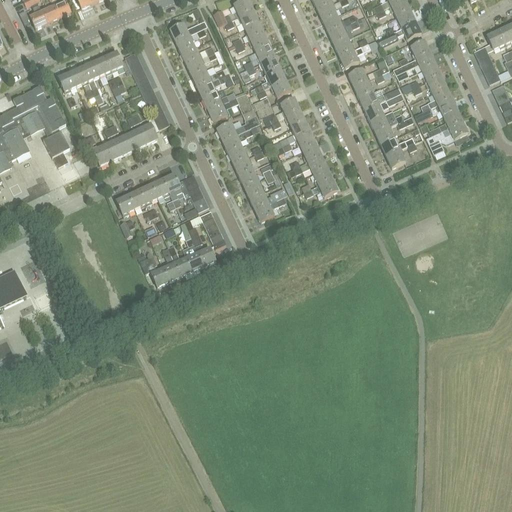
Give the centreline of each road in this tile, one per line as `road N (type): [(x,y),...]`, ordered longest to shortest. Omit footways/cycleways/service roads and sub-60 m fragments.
road 1 (residential): [(254,268),(368,217),(376,206),(282,0)]
road 2 (residential): [(0,243),(194,146)]
road 3 (residential): [(194,146),(133,15)]
road 4 (residential): [(254,268),(194,146)]
road 5 (residential): [(505,148),(449,36)]
